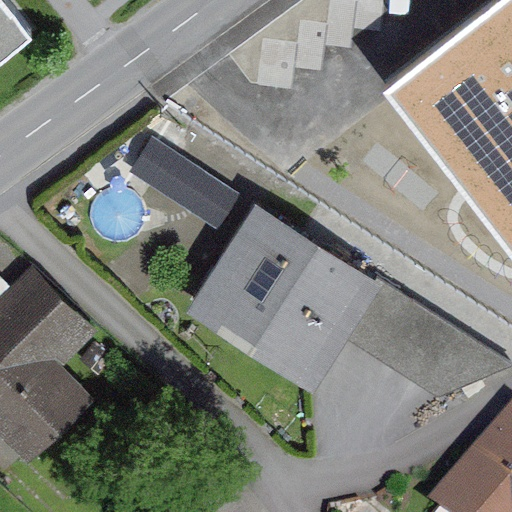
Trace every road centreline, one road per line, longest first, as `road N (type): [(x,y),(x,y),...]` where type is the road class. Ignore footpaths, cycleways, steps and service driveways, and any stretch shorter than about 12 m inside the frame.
road 1 (residential): [(0,183),(238,412),(299,492)]
road 2 (secondary): [(0,160),(226,0)]
